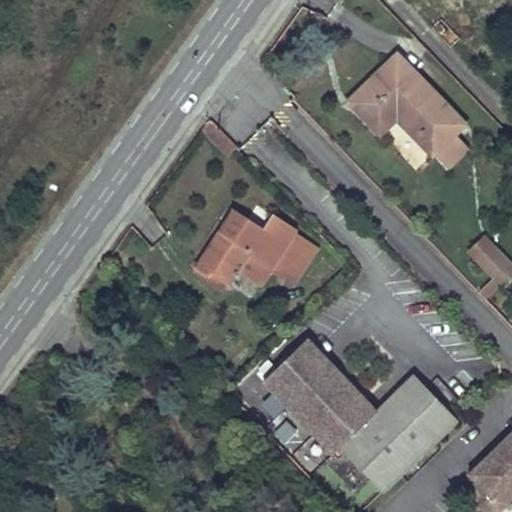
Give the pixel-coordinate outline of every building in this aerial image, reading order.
[(397,56),(350,101),(380,132),(397,116),(433,153),(434,152),(448,165),(467,147),(454,133),(463,123),(397,56)] [(237,148),(214,124),(202,134),(225,159),(237,148)] [(230,282),(240,268),(249,253),(270,266),(281,273),(303,288),(323,256),(300,241),(305,233),(294,227),(293,229),(272,216),(263,230),(231,210),(195,266),(209,275),(212,271),(230,282)] [(468,251),(478,260),(493,246),(483,236),(468,251)] [(511,266),(493,246),(478,260),(494,277),(480,291),(486,298),(511,273),(511,266)] [(249,253),(240,268),(261,281),(270,266),(249,253)] [(383,490),(458,417),(414,372),(413,373),(407,378),(369,414),(360,404),(366,399),(305,336),(262,377),(333,452),(340,445),(383,490)] [(360,404),(369,414),(375,409),(366,399),(360,404)] [(511,436),(510,439),(507,435),(481,462),(483,465),(473,475),(478,480),(466,492),(485,511),(499,511),(511,500),(511,436)] [(483,465),(481,462),(470,472),(473,475),(483,465)]
